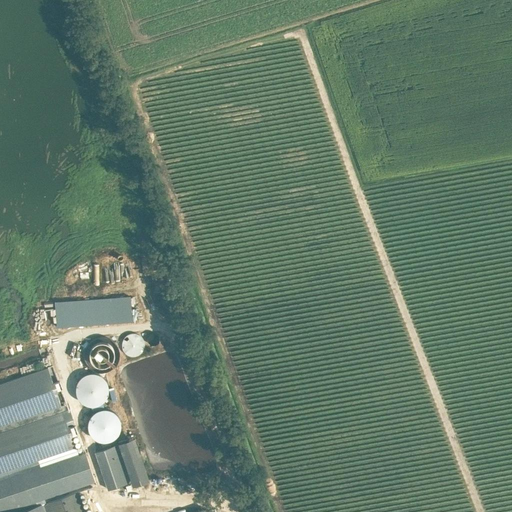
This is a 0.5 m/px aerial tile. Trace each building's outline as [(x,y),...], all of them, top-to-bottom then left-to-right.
[(159,295),(151,296),(154,314),(162,313),(159,295)] [(122,347),(123,350),(124,352),(126,354),(129,355),(132,356),(135,356),(137,355),(140,353),(142,351),(143,349),(144,346),(144,343),(143,340),(142,338),(140,336),(137,334),(134,333),(131,334),(128,334),(126,336),(124,338),(122,341),(122,344),(122,347)] [(109,339),(105,338),(102,337),(98,337),(95,339),(91,340),(88,343),(86,346),(85,349),(84,353),(84,356),(84,360),(86,363),(88,366),(90,369),(93,371),(97,372),(101,373),(104,373),(108,372),(111,370),(114,368),(116,365),(118,362),(119,359),(119,355),(119,352),(118,348),(117,345),(114,343),(112,340),(109,339)] [(63,404),(61,404),(48,367),(0,382),(0,477),(49,461),(78,451),(72,434),(78,432),(70,408),(65,409),(64,404),(63,404)] [(108,393),(109,388),(108,383),(105,378),(102,375),(97,372),(92,372),(87,372),(82,375),(79,378),(76,383),(76,388),(76,393),(79,398),(82,401),(87,404),(92,405),(97,404),(102,401),(105,398),(108,393)] [(120,429),(121,424),(120,419),(118,415),(114,411),(109,409),(104,408),(99,409),(94,411),(91,415),(88,419),(88,424),(88,429),(91,434),(94,438),(99,440),(104,441),(109,440),(114,438),(118,434),(120,429)] [(118,442),(95,450),(96,451),(108,489),(109,489),(132,481),(118,442)] [(85,511),(79,493),(44,505),(46,511),(85,511)] [(44,511),(40,500),(2,511),(44,511)]
